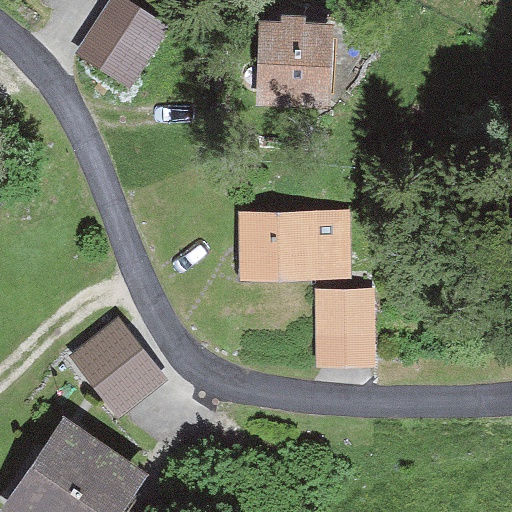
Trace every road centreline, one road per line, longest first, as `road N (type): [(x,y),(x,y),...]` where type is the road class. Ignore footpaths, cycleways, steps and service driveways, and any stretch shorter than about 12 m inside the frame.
road 1 (residential): [(511,396),(407,404),(229,385),(184,353),(145,287)]
road 2 (residential): [(145,287),(38,58),(0,24)]
road 3 (residential): [(145,287),(87,303),(0,380)]
